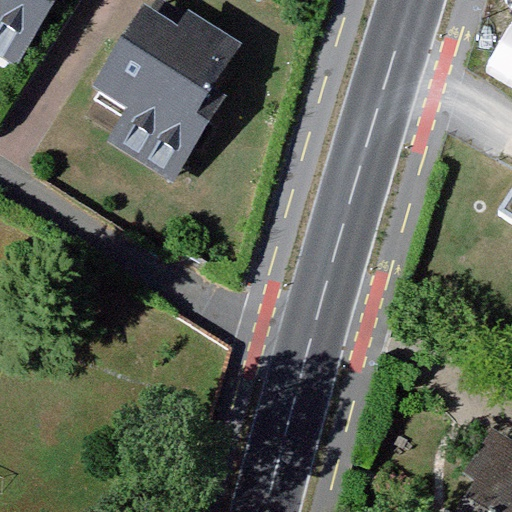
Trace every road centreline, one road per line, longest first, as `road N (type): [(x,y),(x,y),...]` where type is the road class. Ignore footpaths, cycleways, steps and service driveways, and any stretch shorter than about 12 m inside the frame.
road 1 (residential): [(313,333),(257,324),(162,276),(0,173)]
road 2 (primary): [(313,333),(411,0)]
road 3 (primary): [(265,511),(313,333)]
